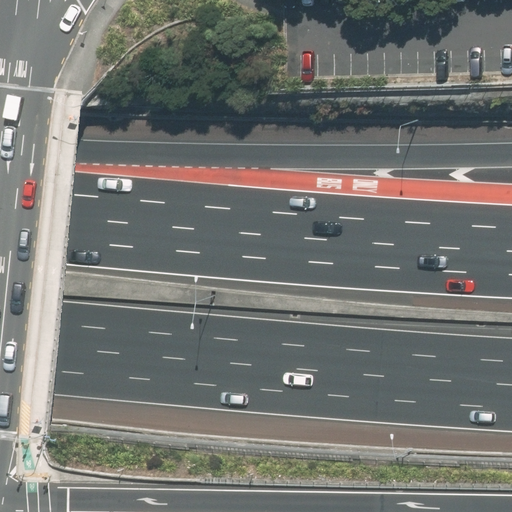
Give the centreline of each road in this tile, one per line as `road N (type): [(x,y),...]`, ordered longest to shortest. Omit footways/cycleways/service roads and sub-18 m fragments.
road 1 (motorway): [(511,359),(0,320)]
road 2 (motorway): [(0,237),(511,274)]
road 3 (motorway): [(0,150),(511,156)]
road 4 (primary): [(19,66),(0,220)]
